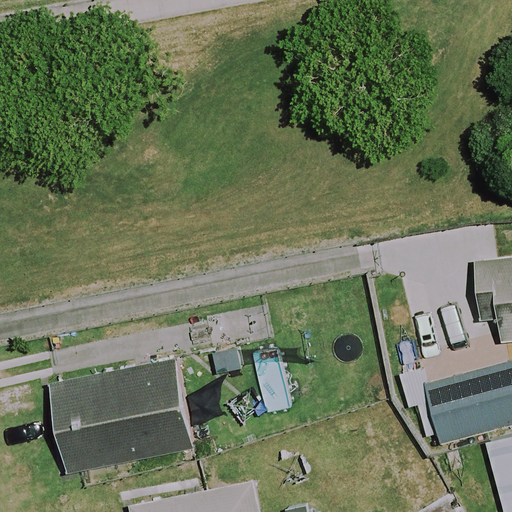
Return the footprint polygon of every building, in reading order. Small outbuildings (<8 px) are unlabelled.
[(511,258),(469,263),(475,327),(498,325),(500,341),(511,340),(511,258)] [(193,449),(177,362),(53,385),(69,472),(193,449)] [(511,425),(511,362),(428,384),(443,443),(511,425)] [(511,511),(511,435),(487,442),(504,511),(511,511)] [(260,511),(254,480),(130,505),(131,511),(260,511)]
